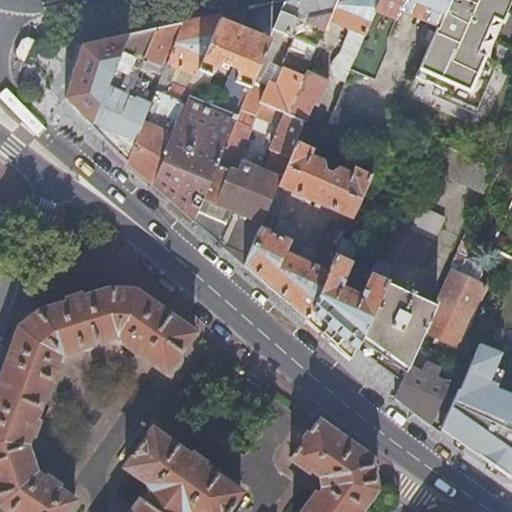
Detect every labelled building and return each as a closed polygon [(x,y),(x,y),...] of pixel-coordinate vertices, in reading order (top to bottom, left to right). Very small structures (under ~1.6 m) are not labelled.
[(296,0),(284,3),(272,29),(301,42),(295,58),(308,63),(326,19),(333,0),(296,0)] [(333,0),(326,19),(345,27),(350,34),(345,36),(339,50),(340,52),(331,62),(329,67),(333,79),(342,84),(348,70),(377,0),(333,0)] [(377,0),(348,70),(371,80),(384,52),(384,39),(392,20),(396,21),(400,13),(429,25),(419,47),(424,50),(446,0),(377,0)] [(446,0),(424,50),(412,78),(445,93),(443,98),(472,111),(493,64),(482,59),(508,0),(446,0)] [(247,10),(220,16),(198,70),(211,75),(214,68),(222,63),(233,68),(237,74),(233,81),(248,88),(253,76),(272,29),(284,3),(254,9),(247,26),(250,33),(239,29),(247,10)] [(200,20),(180,24),(162,72),(167,74),(170,66),(195,77),(198,70),(220,16),(200,20)] [(180,24),(125,36),(120,49),(142,59),(139,67),(160,75),(162,72),(180,24)] [(120,49),(125,36),(109,40),(78,46),(62,99),(88,127),(89,126),(109,76),(117,58),(120,49)] [(253,76),(248,88),(240,107),(256,112),(260,103),(285,114),(287,114),(302,77),(290,72),(292,67),(284,63),(274,85),(253,76)] [(305,71),(302,77),(287,114),(303,121),(310,105),(317,101),(327,76),(318,71),(316,76),(305,71)] [(89,126),(88,127),(107,146),(111,136),(132,85),(109,76),(89,126)] [(111,136),(107,146),(126,163),(141,123),(148,106),(139,102),(147,83),(135,78),(132,85),(111,136)] [(212,105),(188,95),(184,103),(184,104),(171,136),(167,145),(151,184),(171,203),(194,149),(204,124),(208,114),(212,105)] [(237,115),(212,105),(208,114),(204,124),(194,149),(171,203),(192,222),(220,155),(229,134),(237,115)] [(256,112),(240,107),(237,115),(229,134),(220,155),(192,222),(217,244),(221,247),(242,266),(269,201),(276,185),(295,140),(303,121),(287,114),(285,114),(269,149),(272,150),(267,161),(270,169),(262,170),(251,166),(253,161),(247,158),(245,163),(239,161),(237,167),(232,165),(240,146),(242,147),(251,128),(250,127),(256,112)] [(332,108),(323,130),(378,154),(388,132),(332,108)] [(141,123),(126,163),(138,174),(151,185),(151,184),(167,145),(171,136),(141,123)] [(312,148),(295,140),(276,185),(280,187),(350,218),(362,192),(370,173),(353,166),(350,173),(335,166),(328,172),(323,169),(323,161),(309,155),(312,148)] [(444,149),(444,150),(433,173),(480,195),(491,171),(444,149)] [(280,187),(276,185),(269,201),(274,203),(280,187)] [(269,201),(242,266),(304,321),(331,260),(332,259),(302,246),(300,250),(297,257),(284,252),(287,245),(295,225),(278,218),(269,214),(274,203),(269,201)] [(331,260),(304,321),(325,339),(349,361),(354,350),(385,282),(397,254),(415,215),(399,208),(360,296),(338,287),(356,246),(341,239),(332,259),(331,260)] [(417,210),(415,215),(397,254),(421,265),(441,220),(417,210)] [(300,250),(287,245),(284,252),(297,257),(300,250)] [(444,276),(432,304),(420,332),(456,348),(484,286),(450,271),(447,277),(444,276)] [(385,282),(354,350),(398,381),(409,357),(420,332),(432,304),(385,282)] [(0,508),(5,511),(68,511),(73,506),(72,499),(35,473),(27,448),(59,354),(115,337),(161,371),(166,371),(169,367),(174,368),(180,360),(178,355),(194,333),(134,290),(107,288),(41,309),(16,328),(0,373),(0,508)] [(498,355),(476,345),(456,390),(438,434),(463,452),(487,469),(506,482),(511,486),(511,398),(493,390),(484,386),(492,370),(498,355)] [(398,381),(391,398),(428,427),(446,384),(433,378),(436,369),(409,357),(398,381)] [(500,373),(492,370),(484,386),(493,390),(500,373)] [(370,458),(315,419),(305,433),(304,432),(300,432),(294,441),(296,447),(289,457),(289,461),(307,473),(312,473),(317,477),(321,487),(316,493),(311,494),(298,511),(360,511),(376,490),(370,458)] [(137,501),(129,511),(227,511),(240,495),(239,491),(153,429),(149,430),(123,465),(125,471),(143,484),(146,496),(142,501),(137,501)] [(248,511),(268,511),(255,502),(248,511)]
